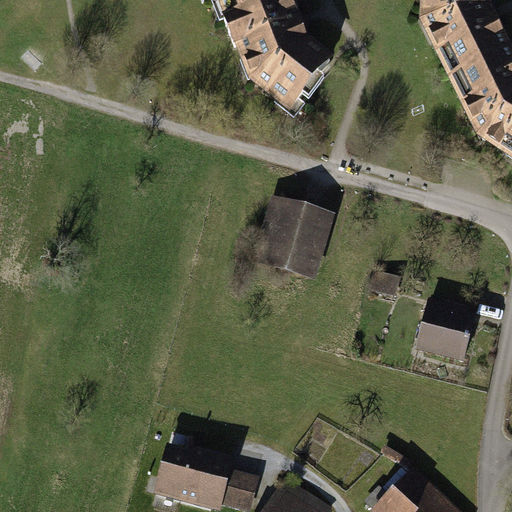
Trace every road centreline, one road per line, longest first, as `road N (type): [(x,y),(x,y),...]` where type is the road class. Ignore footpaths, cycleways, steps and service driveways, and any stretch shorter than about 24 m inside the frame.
road 1 (residential): [(323,172),(511,225)]
road 2 (residential): [(511,325),(490,476)]
